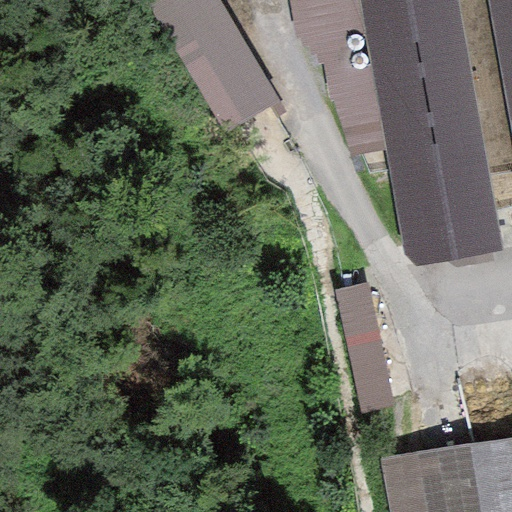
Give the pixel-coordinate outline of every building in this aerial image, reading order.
[(278,95),(221,0),(150,0),(225,127),(278,95)] [(433,0),(348,0),(392,250),(474,236),(433,0)] [(511,0),(483,0),(511,148),(511,0)] [(370,280),(336,287),(362,410),(396,403),(370,280)] [(511,511),(511,429),(375,451),(384,511),(511,511)]
